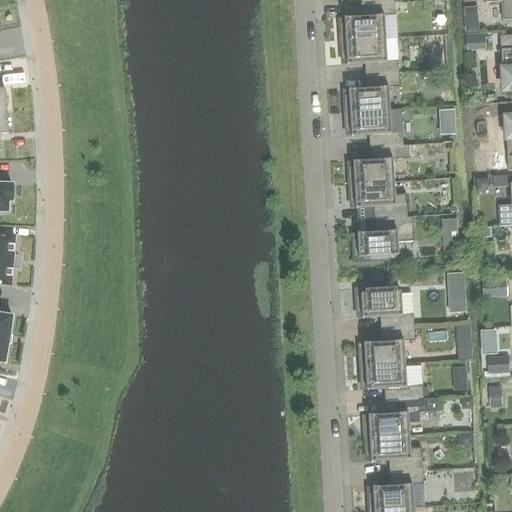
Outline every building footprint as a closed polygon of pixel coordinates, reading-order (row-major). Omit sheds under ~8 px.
[(511,0),(484,0),(485,4),(501,3),(502,22),(511,21),(511,0)] [(340,43),(385,40),(383,17),(395,16),(394,4),(365,6),(365,18),(343,19),(343,24),(339,25),(340,43)] [(478,25),(465,26),(465,34),(479,33),(478,25)] [(511,37),(499,38),(503,92),(511,91),(511,37)] [(369,77),(398,75),(398,62),(386,63),(385,40),(340,43),(341,61),(346,61),(346,66),(368,65),(369,77)] [(344,114),(389,112),(388,89),(399,88),(398,75),(369,77),(370,89),(347,91),(348,96),(343,96),(344,114)] [(403,146),(402,134),(401,111),(389,112),(344,114),(345,133),(350,132),(350,137),(373,136),(373,148),(403,146)] [(454,119),(453,111),(438,112),(438,120),(454,119)] [(0,135),(8,135),(6,112),(0,112),(0,151),(0,152),(0,147),(0,135)] [(407,146),(403,146),(373,148),(374,161),(352,163),(352,168),(348,168),(349,186),(393,184),(392,160),(408,159),(407,146)] [(511,176),(491,178),(492,189),(511,188),(511,187),(511,176)] [(489,188),(488,179),(475,180),(476,193),(483,193),(489,188)] [(0,207),(8,208),(7,197),(12,197),(11,181),(0,181),(0,207)] [(393,184),(349,186),(350,204),(354,204),(355,209),(377,208),(378,220),(407,218),(406,195),(394,195),(393,184)] [(511,226),(511,187),(511,188),(511,187),(511,206),(497,207),(499,228),(511,226)] [(407,218),(378,220),(379,233),(356,234),(356,240),(352,240),(353,258),(358,258),(358,259),(369,258),(369,262),(387,261),(387,257),(398,256),(397,243),(413,242),(412,218),(407,218)] [(455,220),(441,221),(443,258),(457,257),(455,220)] [(489,228),(479,229),(479,239),(490,238),(489,228)] [(0,286),(11,287),(14,237),(0,235),(0,286)] [(384,331),(414,329),(413,316),(401,316),(400,292),(389,293),(389,289),(371,290),(371,294),(360,295),(360,296),(355,296),(356,314),(361,314),(361,319),(384,318),(384,331)] [(465,314),(464,302),(448,303),(448,314),(465,314)] [(0,363),(4,365),(11,319),(0,316),(0,363)] [(458,358),(471,357),(469,325),(456,326),(458,358)] [(360,368),(404,365),(403,342),(414,341),(414,329),(384,331),(385,343),(363,344),(363,350),(359,350),(360,368)] [(488,376),(505,375),(504,360),(504,358),(486,359),(487,376),(488,376)] [(427,388),(422,389),(422,387),(406,388),(404,365),(360,368),(361,386),(365,386),(365,391),(388,390),(389,403),(428,400),(427,388)] [(465,368),(452,369),(453,381),(466,380),(465,368)] [(501,409),(500,388),(488,388),(489,410),(501,409)] [(471,399),(460,399),(461,411),(472,410),(471,399)] [(437,400),(428,400),(389,403),(389,415),(367,416),(367,422),(363,422),(364,440),(409,437),(408,423),(418,423),(417,413),(438,412),(437,400)] [(409,437),(364,440),(365,458),(370,458),(370,463),(392,462),(393,474),(422,472),(421,449),(409,449),(409,437)] [(422,472),(393,474),(394,487),(371,488),(372,493),(367,494),(368,511),(413,509),(412,486),(423,485),(422,472)]
